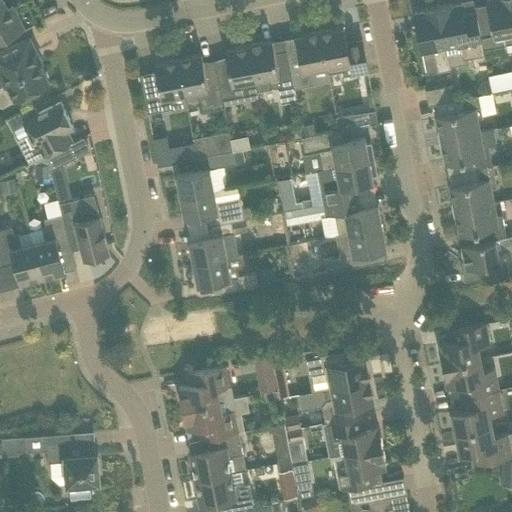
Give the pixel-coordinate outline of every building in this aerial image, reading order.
[(0,0),(0,40),(24,29),(16,11),(10,14),(3,0),(0,0)] [(511,42),(511,9),(510,0),(487,0),(491,19),(478,22),(483,48),(511,42)] [(452,3),(438,6),(451,69),(451,68),(447,46),(458,44),(463,58),(484,54),(483,48),(478,22),(476,10),(464,13),(462,2),(452,4),(452,3)] [(438,71),(451,69),(438,6),(424,8),(425,10),(415,11),(423,51),(432,49),(437,71),(438,71)] [(320,30),(327,65),(341,62),(343,75),(368,70),(362,39),(347,42),(343,26),(320,30)] [(288,53),(294,87),(330,80),(327,65),(320,30),(296,35),(299,50),(288,53)] [(36,92),(36,88),(48,82),(39,64),(41,62),(35,50),(32,51),(26,39),(0,51),(0,74),(5,84),(0,86),(0,104),(2,105),(27,93),(30,95),(36,92)] [(249,44),(258,91),(293,84),(294,87),(288,53),(287,49),(275,51),(273,39),(249,44)] [(224,105),(223,98),(245,93),(243,80),(255,78),(258,91),(249,44),(225,49),(228,60),(216,63),(224,105)] [(202,110),(224,105),(216,63),(204,65),(202,53),(178,58),(185,92),(187,104),(200,102),(202,110)] [(161,95),(145,98),(148,112),(172,108),(173,95),(185,92),(178,58),(155,62),(161,95)] [(501,72),(489,75),(492,91),(504,89),(501,72)] [(425,89),(428,104),(441,102),(457,99),(454,83),(425,89)] [(495,111),(492,92),(481,94),(484,113),(495,111)] [(439,138),(439,139),(480,131),(477,117),(483,116),(478,94),(457,99),(441,102),(443,113),(437,114),(441,138),(439,138)] [(72,141),(66,130),(73,126),(61,101),(24,120),(30,132),(17,138),(30,163),(47,154),(69,142),(72,141)] [(377,108),(349,113),(350,124),(379,119),(377,108)] [(371,142),(366,143),(365,137),(344,141),(342,129),(302,137),(305,153),(319,151),(323,168),(373,158),(371,142)] [(467,170),(493,165),(488,143),(482,144),(480,131),(439,139),(441,139),(446,162),(465,159),(467,170)] [(249,145),(247,134),(230,137),(232,148),(249,145)] [(77,157),(69,142),(47,154),(51,169),(77,157)] [(232,151),(195,158),(197,169),(176,173),(181,195),(214,189),(210,168),(235,163),(232,151)] [(376,174),(373,158),(323,168),(316,169),(323,203),(355,196),(353,185),(373,181),(372,175),(376,174)] [(493,165),(467,170),(469,181),(450,185),(455,208),(452,209),(494,201),(491,188),(497,187),(493,165)] [(15,177),(0,179),(0,180),(2,193),(17,190),(15,177)] [(205,213),(208,225),(231,220),(232,220),(244,217),(240,196),(216,200),(214,189),(181,195),(185,217),(205,213)] [(349,232),(382,226),(378,204),(357,208),(355,196),(323,203),(325,215),(334,214),(339,234),(336,234),(336,235),(349,232)] [(316,197),(300,200),(301,206),(318,203),(316,197)] [(488,228),(490,239),(495,238),(506,236),(502,214),(496,215),(494,201),(452,209),(453,210),(455,210),(460,233),(488,228)] [(109,252),(99,215),(83,219),(81,211),(63,215),(73,254),(72,249),(81,247),(84,258),(109,252)] [(65,271),(61,257),(73,254),(63,215),(63,213),(49,216),(51,225),(47,226),(50,238),(34,242),(42,277),(49,275),(49,278),(58,276),(57,273),(65,271)] [(244,217),(232,220),(235,233),(247,231),(245,217),(244,217)] [(238,253),(231,220),(208,225),(210,236),(189,240),(194,262),(238,253)] [(349,232),(336,235),(340,255),(324,258),(327,271),(368,263),(366,251),(386,247),(382,226),(349,232)] [(42,277),(34,242),(17,246),(15,235),(10,236),(8,227),(0,228),(0,252),(3,264),(14,261),(20,283),(42,277)] [(486,276),(511,271),(511,260),(507,235),(506,236),(495,238),(490,239),(462,244),(463,248),(461,251),(462,256),(464,258),(467,268),(475,266),(475,269),(484,267),(486,276)] [(258,285),(255,272),(238,275),(237,267),(241,266),(244,262),(242,252),(238,253),(194,262),(198,284),(219,280),(221,292),(258,285)] [(292,265),(294,277),(310,274),(308,262),(292,265)] [(439,343),(443,364),(480,357),(478,346),(490,343),(486,322),(449,328),(452,340),(439,343)] [(347,349),(305,357),(312,390),(370,379),(366,357),(349,360),(347,349)] [(462,395),(498,388),(499,388),(494,367),(483,369),(480,357),(443,364),(447,386),(460,384),(462,395)] [(179,394),(182,407),(233,397),(231,385),(229,386),(225,364),(187,371),(190,383),(179,385),(181,394),(179,394)] [(278,388),(275,370),(257,374),(260,391),(265,390),(278,388)] [(322,404),(325,422),(327,422),(357,416),(355,404),(374,400),(370,379),(312,390),(312,391),(331,387),(333,397),(326,399),(322,404)] [(280,396),(278,388),(265,390),(266,399),(280,396)] [(452,410),(456,431),(491,424),(489,414),(503,411),(498,388),(462,395),(461,396),(463,407),(452,410)] [(236,412),(233,397),(182,407),(184,420),(186,420),(188,429),(198,427),(200,438),(204,437),(238,431),(234,412),(236,412)] [(286,415),(288,429),(301,427),(298,413),(286,415)] [(357,416),(327,422),(333,455),(383,446),(380,433),(379,433),(377,424),(367,426),(365,415),(357,416)] [(491,424),(456,431),(460,453),(472,451),(474,462),(511,455),(507,432),(493,435),(491,424)] [(303,441),(301,427),(288,429),(291,443),(303,441)] [(239,431),(238,431),(204,437),(207,449),(191,452),(196,478),(231,471),(246,468),(239,431)] [(67,484),(100,482),(98,453),(73,454),(72,432),(26,435),(27,450),(47,449),(48,461),(65,460),(67,484)] [(18,453),(17,436),(3,437),(4,454),(18,453)] [(340,489),(347,487),(378,481),(375,470),(386,468),(384,459),(385,458),(383,446),(333,455),(340,489)] [(501,485),(511,484),(511,460),(502,460),(501,485)] [(308,461),(294,464),(296,474),(310,471),(308,461)] [(219,511),(220,511),(245,507),(253,505),(249,483),(234,486),(231,471),(196,478),(201,503),(217,500),(218,511),(219,511)] [(347,487),(351,504),(387,497),(383,480),(378,481),(347,487)] [(295,482),(282,484),(285,497),(297,495),(295,482)] [(301,501),(305,511),(315,511),(320,510),(315,496),(301,501)]
